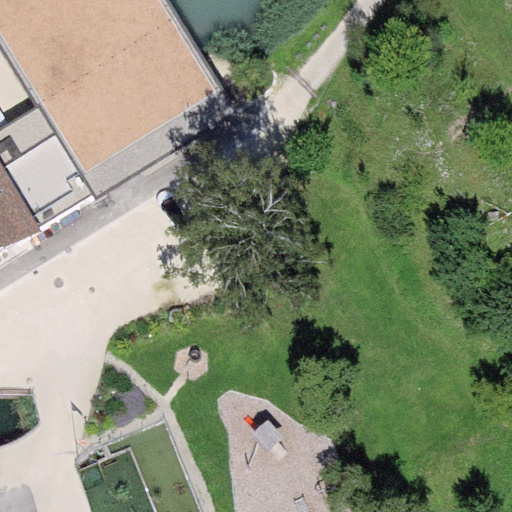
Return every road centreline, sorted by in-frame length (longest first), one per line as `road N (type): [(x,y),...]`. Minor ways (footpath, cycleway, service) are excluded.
road 1 (track): [(223,178),(133,250),(0,334)]
road 2 (track): [(72,0),(223,178)]
road 3 (track): [(223,178),(347,43),(367,0)]
